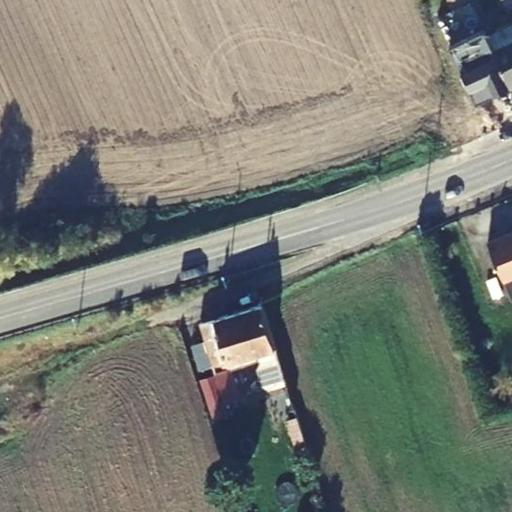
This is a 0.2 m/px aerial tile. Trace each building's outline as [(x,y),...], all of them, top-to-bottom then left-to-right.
[(488,34),(476,8),(465,12),(477,39),(488,34)] [(495,49),(509,81),(511,79),(511,34),(492,43),(495,49)] [(475,46),(476,50),(479,57),(495,49),(492,43),(491,39),(475,46)] [(479,57),(476,50),(467,54),(469,59),(461,64),(474,96),(509,81),(495,49),(479,57)] [(507,273),(511,270),(511,232),(493,240),(507,273)] [(265,381),(271,384),(287,379),(261,297),(200,320),(214,362),(260,347),(265,381)] [(204,341),(192,344),(201,373),(213,370),(204,341)] [(231,365),(217,369),(227,400),(241,395),(231,365)]
